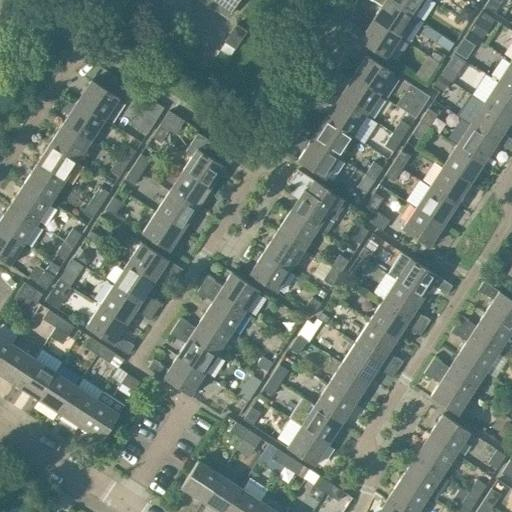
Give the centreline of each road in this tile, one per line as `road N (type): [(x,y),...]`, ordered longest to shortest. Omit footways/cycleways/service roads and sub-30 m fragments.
road 1 (residential): [(356,511),(370,473),(365,438),(509,217),(503,181),(511,169)]
road 2 (residential): [(250,163),(91,55),(70,65),(0,172)]
road 3 (residential): [(181,402),(136,362),(214,236)]
road 4 (residential): [(271,154),(330,67),(324,35),(347,0)]
road 5 (residential): [(0,422),(139,511)]
road 6 (residential): [(271,154),(289,166),(236,251),(214,236)]
